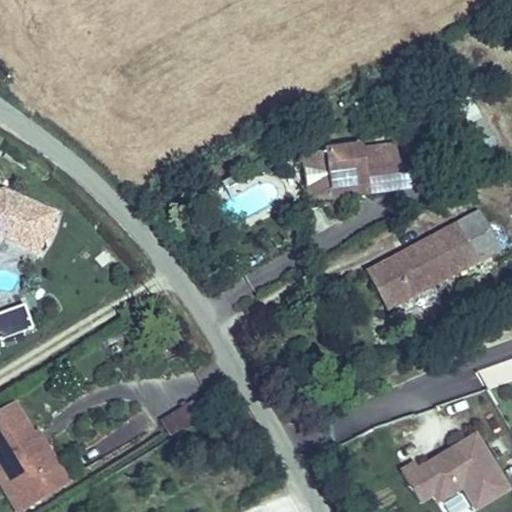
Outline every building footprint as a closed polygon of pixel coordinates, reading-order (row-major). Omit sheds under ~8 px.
[(335,146),(339,182),(372,179),(373,188),(427,182),(423,145),(402,148),(402,143),(371,146),(371,142),(335,146)] [(339,182),(335,146),(309,149),(313,185),(339,182)] [(339,182),(340,192),(373,188),(372,179),(339,182)] [(222,180),(207,188),(211,197),(227,189),(222,180)] [(3,185),(0,186),(0,189),(12,195),(14,189),(3,185)] [(55,206),(14,189),(12,195),(0,189),(0,230),(3,232),(39,247),(44,234),(49,235),(55,221),(50,219),(55,206)] [(488,250),(468,214),(382,261),(402,297),(488,250)] [(0,308),(0,334),(31,329),(26,303),(0,308)] [(143,395),(166,435),(213,409),(190,368),(143,395)] [(0,399),(0,453),(3,452),(29,497),(66,475),(42,433),(34,438),(26,424),(9,395),(0,399)] [(34,420),(26,424),(34,438),(42,433),(34,420)] [(459,482),(473,504),(505,483),(489,459),(470,429),(446,445),(448,449),(438,455),(435,452),(414,465),(411,460),(397,469),(416,499),(429,491),(430,491),(435,497),(459,482)] [(446,445),(435,452),(438,455),(448,449),(446,445)] [(0,480),(15,505),(29,497),(3,452),(0,453),(0,480)]
